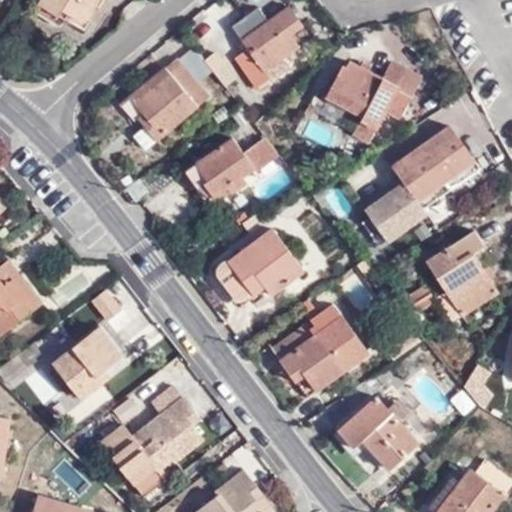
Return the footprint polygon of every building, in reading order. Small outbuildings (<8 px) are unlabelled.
[(81,21),(92,0),(39,0),(38,3),(58,15),(61,9),(81,21)] [(263,71),(282,58),(297,47),(288,35),(301,25),(288,7),(242,40),(248,49),(236,58),(255,87),(267,78),(263,71)] [(147,130),(156,141),(207,96),(175,58),(128,97),(142,113),(152,124),(147,130)] [(287,67),(282,58),(263,71),(267,78),(269,80),(287,67)] [(409,100),(419,78),(392,63),(384,79),(350,62),(346,69),(342,67),(327,97),(363,117),(361,121),(375,129),(394,94),(409,100)] [(137,118),(143,125),(147,130),(152,124),(142,113),(137,118)] [(482,171),(448,123),(392,163),(417,198),(443,180),(452,193),(482,171)] [(147,149),(156,141),(147,130),(143,125),(134,134),(147,149)] [(203,184),(213,198),(227,188),(231,192),(245,181),(242,176),(253,168),(231,138),(195,163),(207,180),(203,184)] [(211,200),(213,198),(203,184),(207,180),(195,163),(186,170),(196,186),(211,200)] [(255,271),(266,288),(271,295),(303,271),(271,229),(229,261),(242,279),(255,271)] [(448,293),(462,316),(496,294),(471,255),(482,247),(472,231),(427,260),(448,293)] [(0,333),(40,303),(7,260),(0,265),(0,333)] [(255,296),(266,288),(255,271),(242,279),(229,261),(216,271),(226,285),(255,296)] [(428,284),(411,294),(421,311),(438,301),(428,284)] [(464,320),(462,316),(448,293),(439,299),(455,325),(464,320)] [(306,396),(366,354),(332,307),(272,349),(306,396)] [(91,345),(104,334),(98,327),(85,338),(91,345)] [(121,355),(104,334),(91,345),(85,338),(54,362),(82,398),(108,377),(103,369),(121,355)] [(186,417),(193,411),(172,386),(154,401),(163,413),(131,437),(123,425),(103,441),(145,495),(165,479),(157,469),(171,458),(175,461),(203,439),(193,426),(186,417)] [(417,444),(374,397),(339,428),(354,446),(360,439),(388,470),(417,444)] [(199,420),(193,411),(186,417),(193,426),(199,420)] [(0,477),(1,477),(9,419),(0,417),(0,477)] [(470,469),(503,494),(511,482),(511,476),(483,453),(470,469)] [(489,511),(503,494),(470,469),(459,484),(436,511),(489,511)] [(249,492),(256,487),(243,470),(218,489),(222,493),(196,511),(263,511),(255,500),(249,492)] [(430,507),(436,511),(459,484),(452,478),(430,507)] [(261,494),(256,487),(249,492),(255,500),(261,494)] [(91,511),(92,511),(40,495),(34,511),(91,511)]
